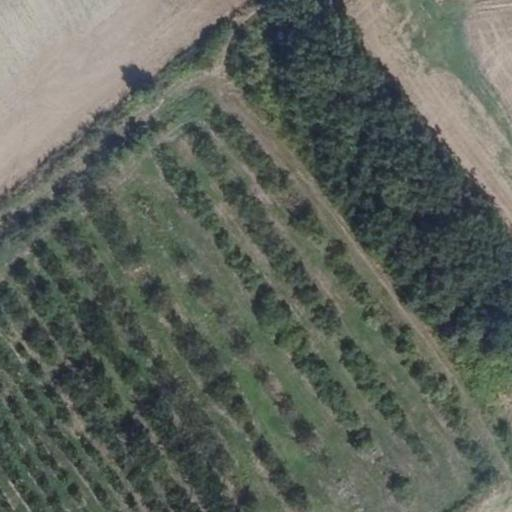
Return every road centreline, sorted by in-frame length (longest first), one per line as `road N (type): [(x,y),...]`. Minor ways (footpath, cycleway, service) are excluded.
road 1 (track): [(509,511),(479,453),(200,79)]
road 2 (track): [(260,0),(200,79),(0,233)]
